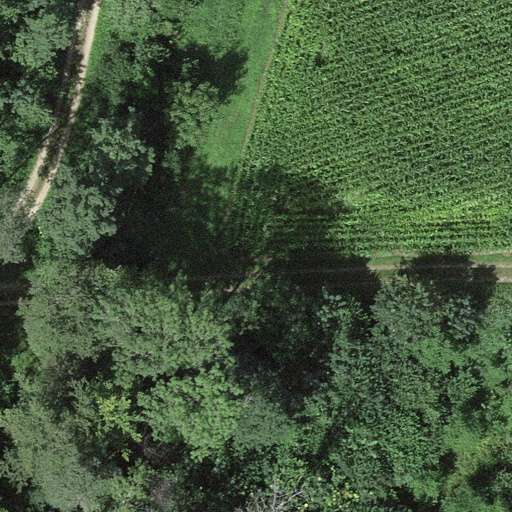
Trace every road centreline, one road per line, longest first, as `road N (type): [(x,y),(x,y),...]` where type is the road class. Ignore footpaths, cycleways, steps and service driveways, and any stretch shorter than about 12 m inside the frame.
road 1 (track): [(0,289),(511,278)]
road 2 (track): [(0,239),(24,210),(83,0)]
